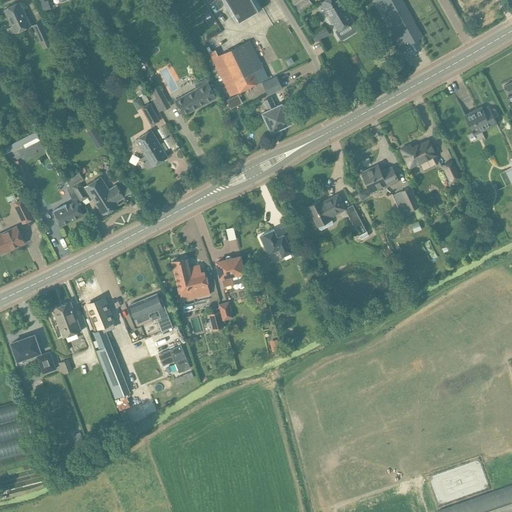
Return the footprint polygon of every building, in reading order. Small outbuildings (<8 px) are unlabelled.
[(44,0),(40,0),(44,10),(50,7),(47,0),(46,0),(45,0),(44,0)] [(262,9),(257,0),(222,0),(236,24),(262,9)] [(308,0),(292,0),(294,3),(300,11),(311,4),(308,0)] [(354,22),(340,0),(324,0),(321,2),(337,29),(336,30),(341,40),(355,31),(351,24),(354,22)] [(422,37),(401,0),(373,0),(400,49),(422,37)] [(31,25),(20,2),(4,9),(12,26),(7,29),(10,35),(31,25)] [(42,21),(33,25),(44,48),(53,44),(42,21)] [(330,34),(325,27),(313,35),(317,42),(330,34)] [(263,68),(250,40),(213,58),(231,96),(253,86),(247,75),(263,68)] [(149,68),(143,55),(134,60),(140,72),(149,68)] [(282,88),(277,76),(263,83),(269,95),(282,88)] [(216,97),(206,79),(195,85),(197,88),(175,100),(183,115),(216,97)] [(159,121),(139,84),(133,87),(144,106),(141,107),(152,126),(159,121)] [(170,107),(159,86),(150,91),(161,111),(163,110),(170,107)] [(276,107),(271,97),(264,100),(269,110),(262,113),(272,133),(292,123),(282,104),(276,107)] [(48,99),(40,103),(43,109),(51,105),(48,99)] [(484,111),(482,107),(464,115),(474,136),(498,124),(490,109),(484,111)] [(26,113),(13,119),(15,124),(28,118),(26,113)] [(90,120),(86,123),(89,129),(94,126),(90,120)] [(36,131),(2,149),(4,154),(6,157),(23,148),(22,145),(24,144),(25,147),(40,140),(38,136),(36,131)] [(135,140),(145,156),(141,159),(147,170),(168,157),(152,131),(135,140)] [(434,148),(429,139),(421,143),(412,147),(411,144),(400,149),(410,168),(436,155),(434,148)] [(462,177),(454,160),(443,164),(451,182),(462,177)] [(21,164),(20,164),(13,168),(25,191),(33,188),(21,164)] [(381,172),(379,166),(371,170),(370,168),(361,172),(371,192),(385,186),(385,188),(399,181),(392,167),(381,172)] [(79,172),(68,179),(72,186),(73,187),(77,194),(82,201),(84,200),(88,197),(84,189),(80,182),(84,180),(79,172)] [(101,178),(86,187),(98,207),(103,215),(119,205),(117,202),(124,197),(124,196),(121,192),(120,190),(116,184),(108,190),(101,178)] [(424,215),(411,186),(392,195),(401,215),(409,211),(409,212),(413,210),(417,218),(424,215)] [(66,204),(53,210),(56,217),(60,226),(83,215),(79,207),(84,205),(82,201),(77,194),(73,187),(67,189),(74,203),(67,206),(66,204)] [(129,187),(121,192),(124,196),(131,191),(129,187)] [(321,200),(308,207),(312,216),(318,226),(319,229),(321,229),(332,224),(333,221),(332,219),(331,217),(345,210),(346,209),(345,208),(343,204),(338,195),(331,199),(330,198),(322,202),(321,200)] [(33,218),(23,198),(13,203),(23,224),(33,218)] [(346,209),(345,210),(351,220),(351,221),(361,239),(369,235),(359,217),(358,216),(353,206),(346,209)] [(418,222),(411,224),(414,232),(421,229),(418,222)] [(25,244),(16,226),(0,233),(0,247),(3,254),(25,244)] [(228,240),(236,239),(233,226),(225,228),(228,240)] [(277,237),(274,229),(260,236),(264,245),(268,254),(279,249),(283,256),(292,252),(295,258),(302,255),(297,243),(293,234),(286,237),(284,234),(277,237)] [(395,258),(389,244),(384,247),(385,250),(383,251),(386,258),(389,257),(390,260),(395,258)] [(244,272),(240,256),(217,262),(223,287),(233,284),(231,276),(244,272)] [(188,268),(186,258),(173,261),(182,301),(210,294),(205,272),(202,273),(200,266),(188,268)] [(160,299),(157,293),(130,305),(135,319),(137,318),(139,323),(150,318),(149,313),(158,310),(162,321),(170,318),(162,298),(160,299)] [(104,298),(88,304),(93,316),(91,317),(93,323),(97,332),(104,329),(106,328),(107,328),(107,329),(115,326),(113,321),(104,298)] [(81,331),(70,302),(53,308),(64,337),(81,331)] [(219,304),(221,311),(223,320),(233,317),(229,302),(219,304)] [(220,312),(209,314),(214,330),(224,327),(220,312)] [(179,328),(168,332),(173,347),(185,343),(179,328)] [(97,332),(94,333),(100,349),(97,350),(113,392),(120,389),(118,383),(125,380),(104,329),(97,332)] [(41,355),(34,335),(12,343),(18,360),(38,353),(45,372),(57,368),(51,351),(41,355)] [(278,339),(270,341),(272,352),(281,350),(278,339)] [(181,345),(158,354),(163,366),(174,361),(179,372),(190,368),(181,345)] [(68,359),(58,363),(62,374),(72,369),(68,359)] [(192,372),(174,379),(176,384),(194,377),(192,372)] [(0,458),(19,454),(12,421),(17,420),(13,404),(0,406),(0,458)] [(511,511),(511,485),(438,511),(511,511)]
